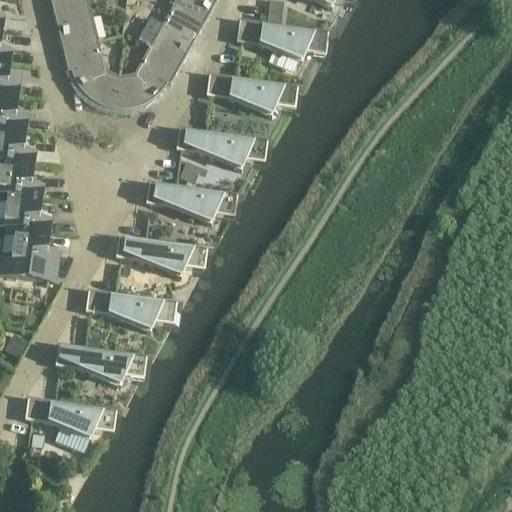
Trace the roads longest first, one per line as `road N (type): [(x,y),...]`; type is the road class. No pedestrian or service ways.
road 1 (residential): [(94,254),(231,0)]
road 2 (residential): [(94,254),(35,0)]
road 3 (residential): [(0,421),(94,254)]
